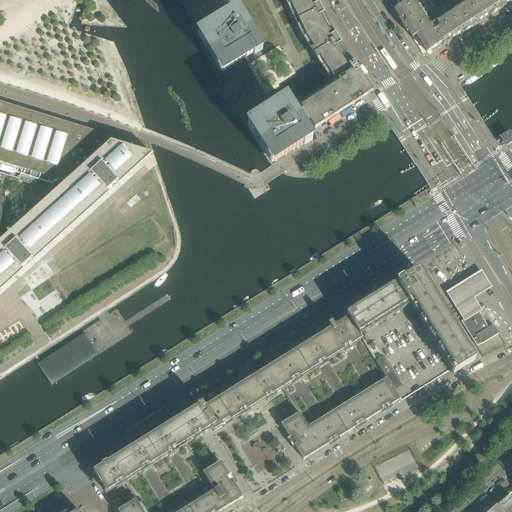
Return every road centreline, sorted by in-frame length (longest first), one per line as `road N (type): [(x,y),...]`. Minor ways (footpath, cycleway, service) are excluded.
road 1 (secondary): [(457,193),(120,407)]
road 2 (secondary): [(162,399),(472,218)]
road 3 (residential): [(511,356),(245,511)]
road 4 (secondary): [(0,501),(162,399)]
road 5 (secondary): [(120,407),(0,482)]
road 6 (secondary): [(120,407),(51,434),(0,466)]
